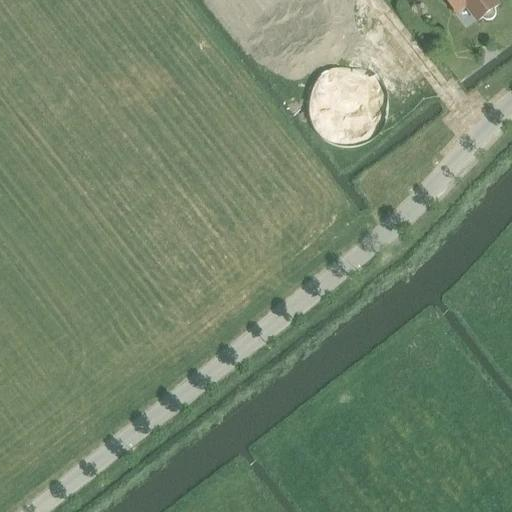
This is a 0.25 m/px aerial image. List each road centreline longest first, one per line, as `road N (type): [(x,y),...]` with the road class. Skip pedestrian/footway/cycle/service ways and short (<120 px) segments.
road 1 (tertiary): [(28,511),(368,250),(511,103)]
road 2 (unknown): [(511,124),(394,244),(51,511)]
